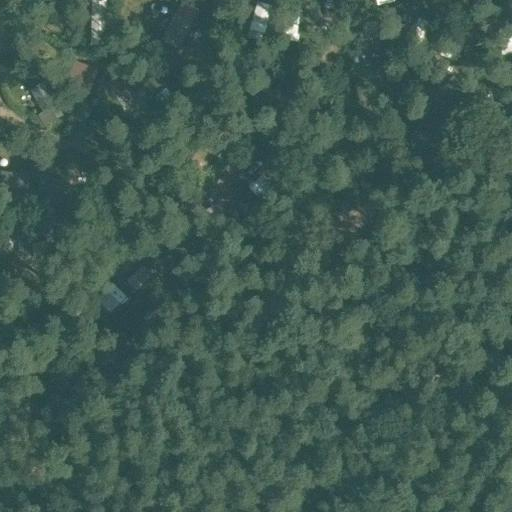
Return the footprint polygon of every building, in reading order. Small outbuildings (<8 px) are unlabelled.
[(14,0),(7,27),(28,33),(35,35),(58,42),(67,0),(14,0)] [(67,0),(58,42),(61,43),(67,45),(107,58),(110,45),(117,13),(118,0),(67,0)] [(118,0),(117,13),(110,45),(146,59),(150,61),(173,2),(164,0),(118,0)] [(173,0),(173,2),(150,61),(199,83),(226,11),(220,7),(207,0),(173,0)] [(0,89),(2,93),(4,97),(6,100),(8,104),(11,107),(19,112),(28,118),(36,124),(45,129),(53,134),(62,139),(87,106),(59,96),(47,84),(30,66),(35,35),(28,33),(7,27),(0,49),(0,89)] [(35,35),(30,66),(47,84),(59,96),(87,106),(92,108),(107,58),(67,45),(61,43),(58,42),(35,35)] [(107,58),(92,108),(177,135),(199,83),(150,61),(146,59),(110,45),(107,58)] [(354,83),(356,99),(367,98),(365,82),(354,83)] [(28,177),(0,173),(0,187),(26,190),(28,177)] [(39,179),(37,193),(74,197),(75,183),(39,179)] [(56,215),(56,216),(57,224),(66,223),(65,215),(56,215)] [(49,219),(14,225),(17,244),(52,238),(49,219)]
